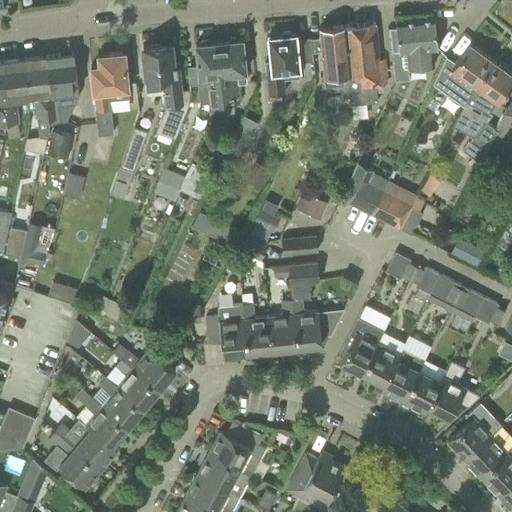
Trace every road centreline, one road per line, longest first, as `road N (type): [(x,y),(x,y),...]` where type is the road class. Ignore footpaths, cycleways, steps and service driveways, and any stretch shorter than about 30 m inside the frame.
road 1 (residential): [(139,511),(194,401),(215,384),(240,379),(318,396),(422,450),(475,511)]
road 2 (unclassified): [(89,19),(309,0)]
